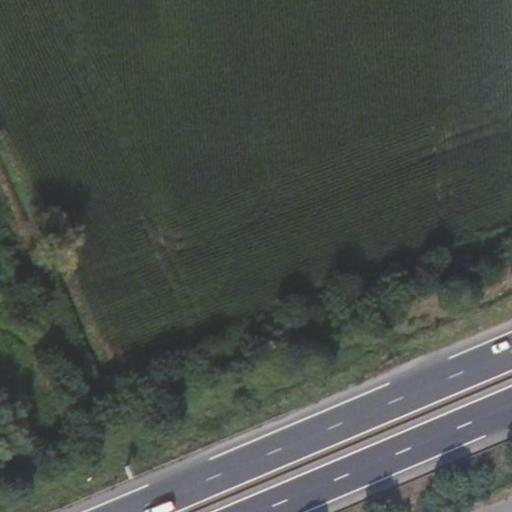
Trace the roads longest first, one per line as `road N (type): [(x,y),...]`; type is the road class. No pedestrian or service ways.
road 1 (trunk): [(511,354),(142,511)]
road 2 (trunk): [(256,511),(511,404)]
